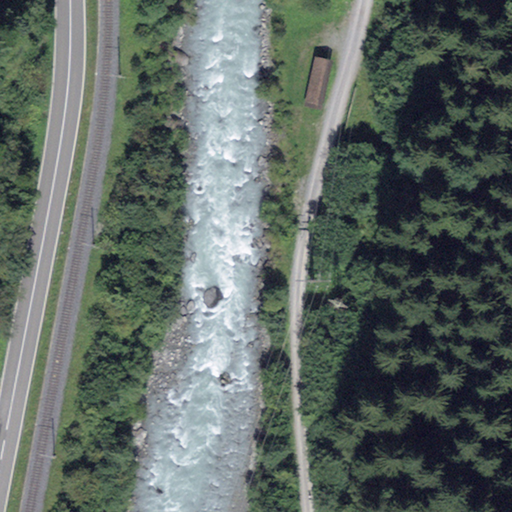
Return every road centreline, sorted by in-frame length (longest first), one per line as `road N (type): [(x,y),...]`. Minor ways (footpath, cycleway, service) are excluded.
road 1 (track): [(309,511),(296,360),(359,0)]
road 2 (secondary): [(69,0),(66,109),(0,467)]
